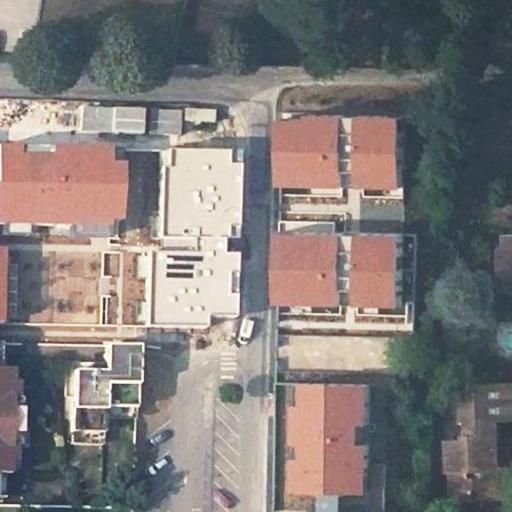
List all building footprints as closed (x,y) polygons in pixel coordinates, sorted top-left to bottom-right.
[(242,10),(212,5),(211,12),(241,18),(242,10)] [(241,18),(211,12),(207,29),(237,35),(241,18)] [(396,119),(280,119),(280,186),(396,186),(396,119)] [(127,147),(1,144),(1,180),(0,180),(0,221),(125,224),(127,147)] [(248,150),(165,145),(155,324),(210,327),(211,315),(239,317),(248,150)] [(402,238),(281,235),(279,305),(401,308),(402,238)] [(74,355),(73,427),(105,427),(105,414),(105,402),(137,403),(138,342),(106,341),(105,359),(105,367),(96,367),(96,359),(82,359),(81,356),(74,355)] [(0,468),(8,469),(8,455),(15,455),(15,440),(10,439),(11,394),(16,394),(17,378),(11,378),(12,365),(1,364),(2,345),(0,345),(0,468)] [(511,382),(465,386),(466,417),(472,417),(473,438),(452,438),(454,487),(511,486),(511,464),(511,444),(503,445),(501,417),(511,416),(511,382)] [(363,387),(286,386),(285,492),(362,492),(363,387)] [(11,394),(10,439),(15,440),(21,439),(22,394),(16,394),(11,394)] [(105,414),(136,414),(137,403),(105,402),(105,414)] [(72,439),(104,440),(105,427),(73,427),(72,439)] [(454,487),(455,502),(511,501),(511,485),(511,486),(454,487)]
